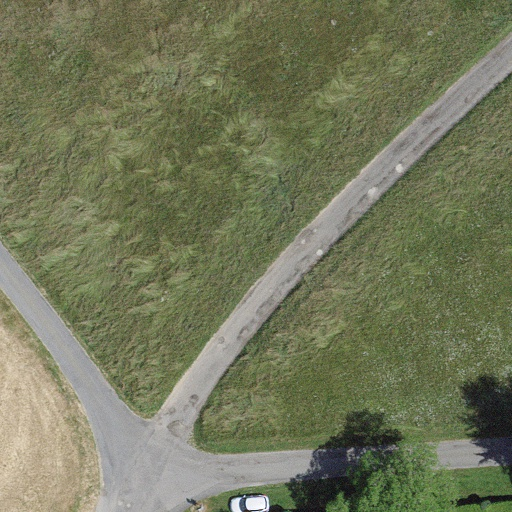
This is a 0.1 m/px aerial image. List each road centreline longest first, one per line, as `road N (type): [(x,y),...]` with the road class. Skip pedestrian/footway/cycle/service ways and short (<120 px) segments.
road 1 (track): [(167,436),(257,307),(511,57)]
road 2 (residential): [(511,427),(241,447),(167,436),(135,511)]
road 3 (track): [(167,436),(94,409),(0,287)]
